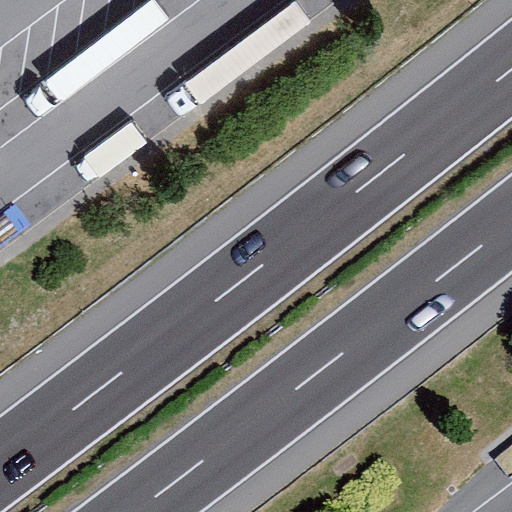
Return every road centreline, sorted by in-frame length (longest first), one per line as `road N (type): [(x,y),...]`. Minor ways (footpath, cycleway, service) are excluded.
road 1 (motorway): [(511,67),(0,463)]
road 2 (motorway): [(138,511),(511,225)]
